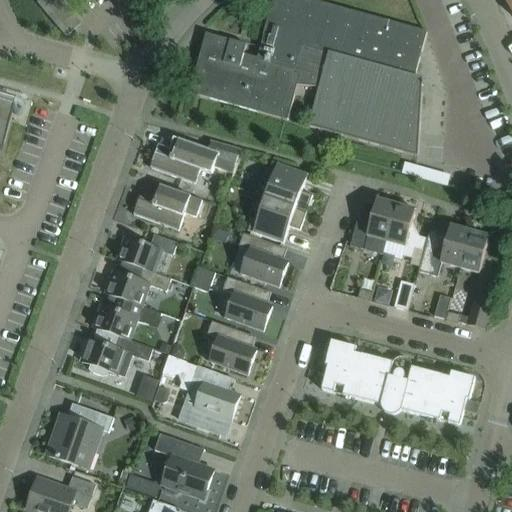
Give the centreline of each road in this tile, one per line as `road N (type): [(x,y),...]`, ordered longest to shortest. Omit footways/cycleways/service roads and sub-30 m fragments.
road 1 (residential): [(0,471),(142,78)]
road 2 (residential): [(237,511),(309,303)]
road 3 (residential): [(511,356),(309,303)]
road 4 (residential): [(477,503),(287,453)]
road 5 (residential): [(0,298),(63,115)]
road 6 (unknown): [(432,0),(468,167)]
road 7 (residential): [(309,303),(356,170)]
